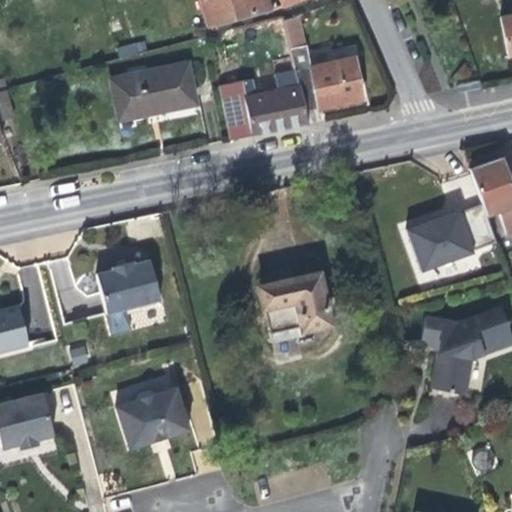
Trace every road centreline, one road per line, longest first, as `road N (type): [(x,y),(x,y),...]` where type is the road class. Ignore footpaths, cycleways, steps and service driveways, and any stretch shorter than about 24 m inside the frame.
road 1 (primary): [(0,220),(423,130)]
road 2 (residential): [(370,0),(423,130)]
